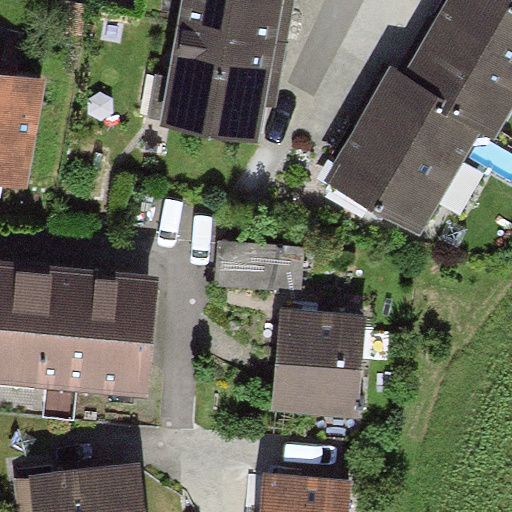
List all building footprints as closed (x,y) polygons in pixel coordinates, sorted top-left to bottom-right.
[(270,0),(178,0),(176,21),(267,31),(270,0)] [(511,73),(511,2),(507,0),(444,0),(404,71),(468,107),(487,118),(511,73)] [(267,31),(176,21),(164,134),(255,144),(267,31)] [(404,71),(385,62),(323,177),(406,222),(468,107),(404,71)] [(41,82),(0,75),(0,187),(23,191),(41,82)] [(306,277),(307,239),(226,237),(225,275),(306,277)] [(152,282),(0,270),(0,388),(144,399),(152,282)] [(356,321),(278,314),(269,414),(347,421),(356,321)] [(145,511),(141,471),(28,482),(31,511),(145,511)] [(346,511),(347,484),(262,480),(260,511),(346,511)]
